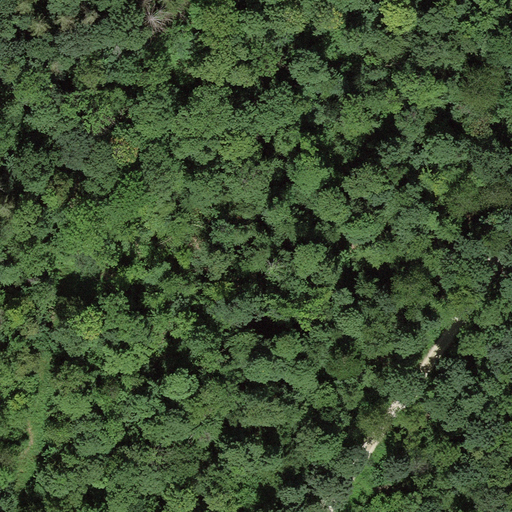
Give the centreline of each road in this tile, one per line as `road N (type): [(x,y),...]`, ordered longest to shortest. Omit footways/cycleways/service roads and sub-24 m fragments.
road 1 (track): [(5,511),(83,168),(124,80),(188,0)]
road 2 (track): [(511,221),(322,511)]
